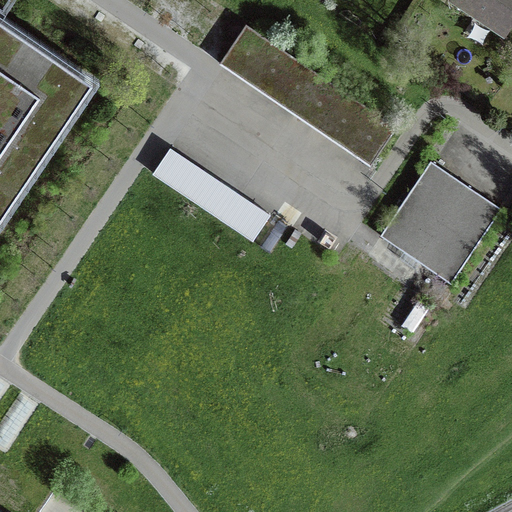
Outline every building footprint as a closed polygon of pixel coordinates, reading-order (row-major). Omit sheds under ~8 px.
[(511,0),(457,0),(504,31),(511,18),(511,0)] [(0,215),(93,80),(0,17),(0,215)] [(371,165),(397,125),(246,23),(220,62),(305,120),(371,165)] [(297,30),(291,41),(316,53),(321,42),(297,30)] [(170,148),(153,173),(253,240),(270,214),(236,191),(203,169),(203,170),(170,148)] [(452,174),(431,160),(380,235),(415,258),(451,283),(502,208),(480,193),(468,210),(454,201),(440,191),(452,174)] [(428,306),(418,300),(401,325),(411,332),(428,306)]
